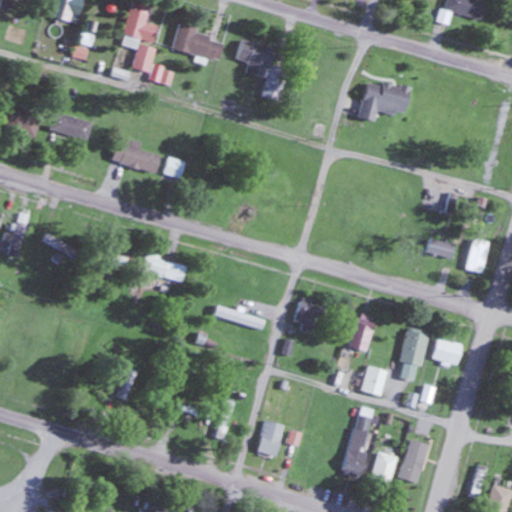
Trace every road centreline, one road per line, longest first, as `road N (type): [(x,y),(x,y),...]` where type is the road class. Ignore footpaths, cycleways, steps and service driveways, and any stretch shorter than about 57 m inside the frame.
road 1 (residential): [(511,317),(0,167)]
road 2 (residential): [(374,0),(226,511)]
road 3 (residential): [(344,511),(0,412)]
road 4 (residential): [(511,76),(255,0)]
road 5 (residential): [(433,511),(491,312)]
